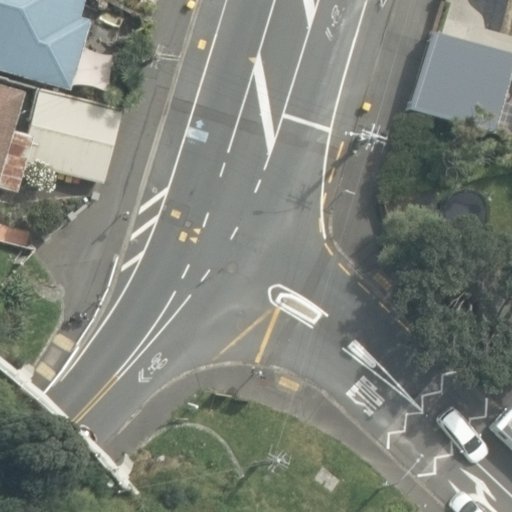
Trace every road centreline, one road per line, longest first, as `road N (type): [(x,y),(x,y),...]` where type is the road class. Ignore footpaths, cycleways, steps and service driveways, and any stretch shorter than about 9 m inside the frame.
road 1 (residential): [(217,233),(297,292),(511,490)]
road 2 (secondary): [(0,503),(165,320),(217,233)]
road 3 (secondary): [(217,233),(297,0)]
